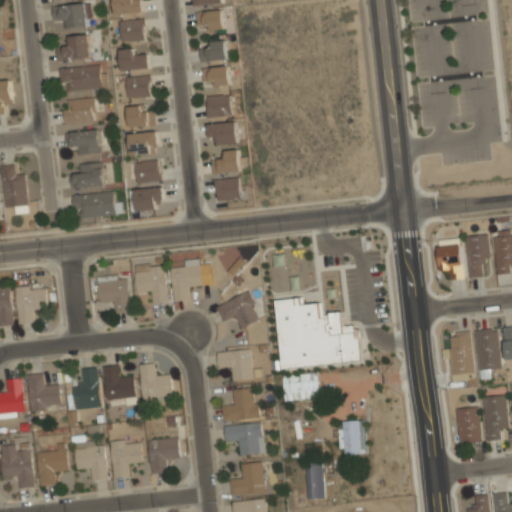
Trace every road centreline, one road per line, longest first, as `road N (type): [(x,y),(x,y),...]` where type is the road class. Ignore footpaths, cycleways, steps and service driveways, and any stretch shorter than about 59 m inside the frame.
road 1 (tertiary): [(437,511),(379,0)]
road 2 (tertiary): [(0,251),(511,194)]
road 3 (residential): [(195,229),(170,0)]
road 4 (residential): [(0,507),(213,484)]
road 5 (residential): [(28,0),(50,204)]
road 6 (residential): [(183,337),(159,327),(0,349)]
road 7 (residential): [(215,511),(198,359),(183,337)]
